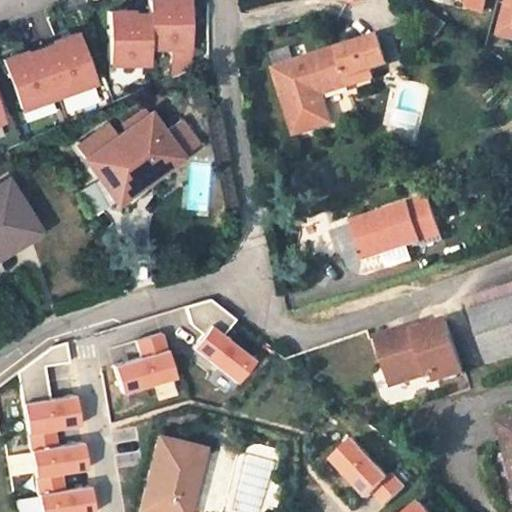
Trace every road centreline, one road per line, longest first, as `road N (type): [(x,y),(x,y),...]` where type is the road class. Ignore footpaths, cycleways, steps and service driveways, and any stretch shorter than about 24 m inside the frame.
road 1 (residential): [(0,353),(57,321),(246,277),(222,0)]
road 2 (unknown): [(245,263),(285,325),(317,334),(511,263)]
road 3 (unknown): [(95,312),(123,511)]
